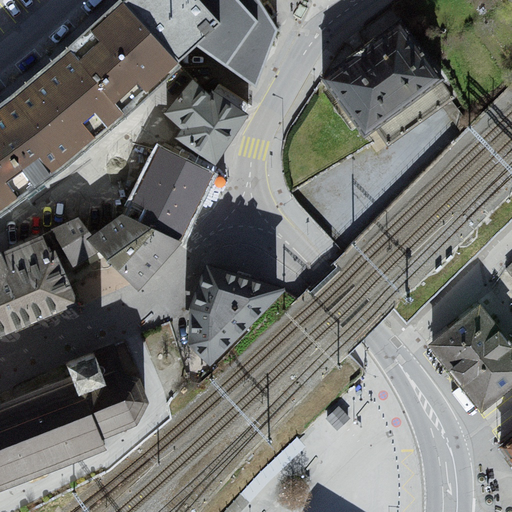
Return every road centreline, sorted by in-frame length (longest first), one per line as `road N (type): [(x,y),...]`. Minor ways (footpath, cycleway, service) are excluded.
road 1 (tertiary): [(450,511),(442,444),(408,377),(284,239),(247,211)]
road 2 (tertiary): [(247,211),(261,128),(320,32),(340,14)]
road 3 (residential): [(0,365),(128,313),(189,254)]
